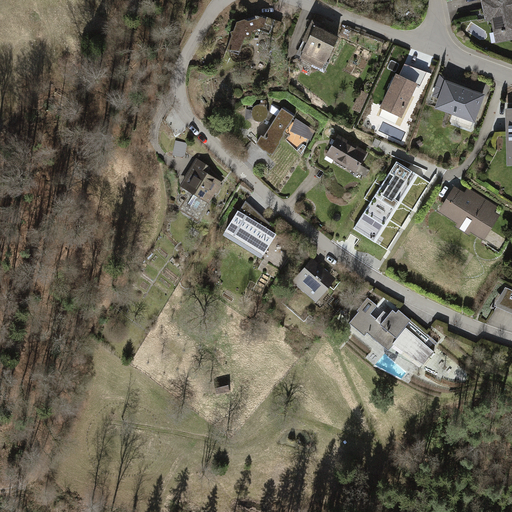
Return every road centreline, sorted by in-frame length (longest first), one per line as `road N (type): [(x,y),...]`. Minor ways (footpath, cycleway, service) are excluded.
road 1 (residential): [(511,342),(360,272),(184,115),(178,84),(186,56),(224,0)]
road 2 (residential): [(287,0),(440,52)]
